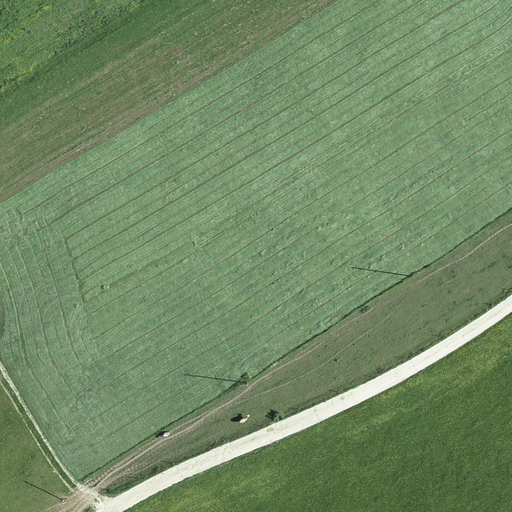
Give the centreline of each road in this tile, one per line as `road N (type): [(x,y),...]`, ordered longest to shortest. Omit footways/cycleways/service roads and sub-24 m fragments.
road 1 (track): [(109,511),(167,476),(391,377),(511,304)]
road 2 (track): [(0,355),(63,466),(114,507)]
